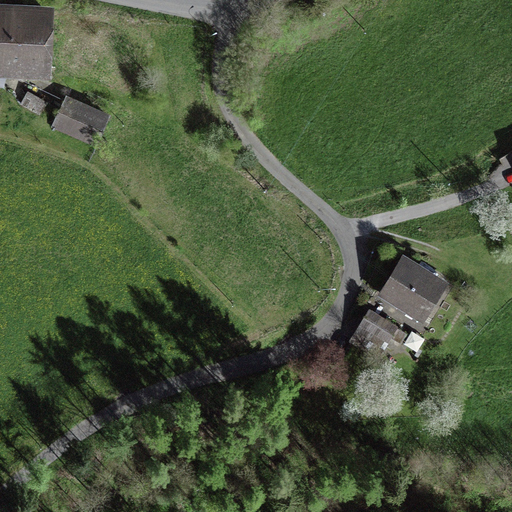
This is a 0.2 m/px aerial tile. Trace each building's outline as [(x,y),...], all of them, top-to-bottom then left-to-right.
[(0,55),(2,56),(1,68),(43,71),(47,11),(26,10),(5,9),(4,13),(0,13),(0,55)] [(47,102),(29,91),(22,102),(40,113),(47,102)] [(108,117),(68,98),(56,124),(96,143),(108,117)] [(443,284),(403,259),(383,292),(423,317),(443,284)] [(395,327),(370,311),(359,329),(384,345),(395,327)]
